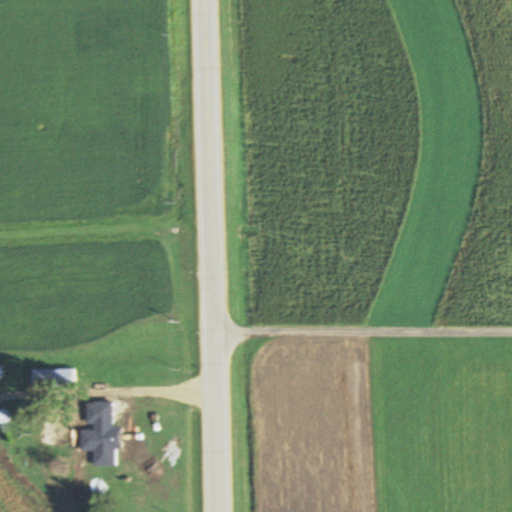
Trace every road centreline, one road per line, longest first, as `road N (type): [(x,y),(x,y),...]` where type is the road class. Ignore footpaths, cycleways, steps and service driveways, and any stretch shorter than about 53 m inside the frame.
road 1 (primary): [(217,511),(204,0)]
road 2 (residential): [(214,330),(511,330)]
